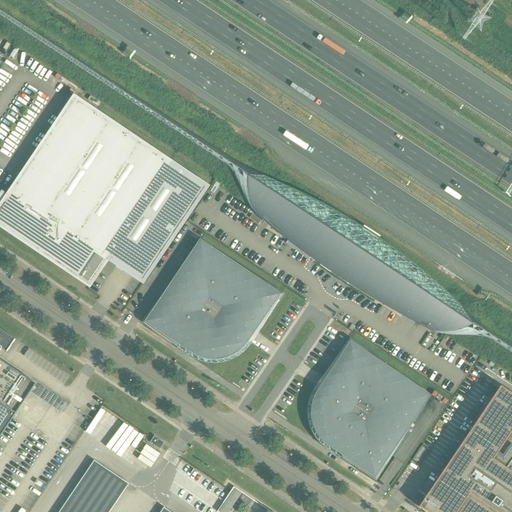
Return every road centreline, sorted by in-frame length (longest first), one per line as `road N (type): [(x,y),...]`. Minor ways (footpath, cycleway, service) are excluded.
road 1 (motorway): [(102,0),(511,270)]
road 2 (tertiary): [(346,511),(0,277)]
road 3 (motorway): [(176,0),(511,221)]
road 4 (motorway): [(511,172),(250,0)]
road 5 (motorway): [(511,125),(322,0)]
